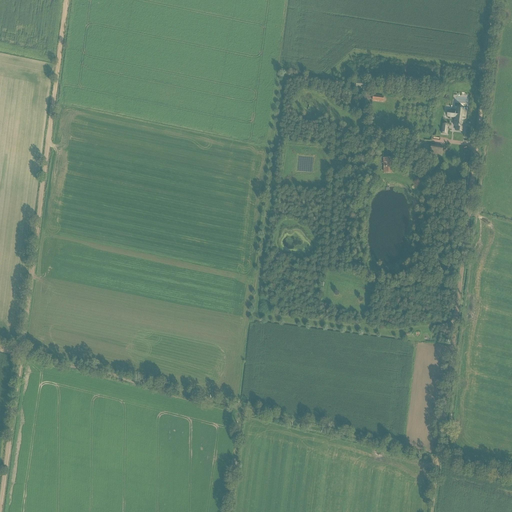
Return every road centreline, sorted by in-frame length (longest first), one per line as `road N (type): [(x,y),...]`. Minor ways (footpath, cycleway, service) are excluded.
road 1 (track): [(438,458),(495,0)]
road 2 (track): [(19,352),(438,458)]
road 3 (track): [(19,352),(0,509)]
